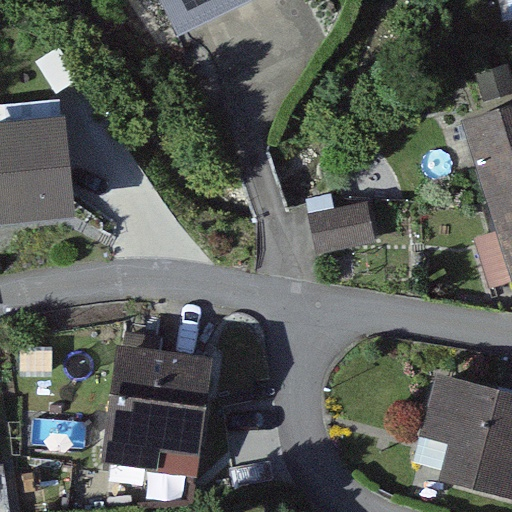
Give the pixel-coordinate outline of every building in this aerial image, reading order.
[(153,0),(172,35),(239,0),(153,0)] [(511,109),(468,124),(511,259),(511,109)] [(70,129),(0,130),(0,228),(72,226),(70,129)] [(366,204),(314,214),(321,253),(373,244),(366,204)] [(218,365),(126,351),(108,461),(161,469),(164,449),(203,455),(218,365)] [(511,395),(444,377),(429,431),(458,439),(447,477),(511,494),(511,395)]
